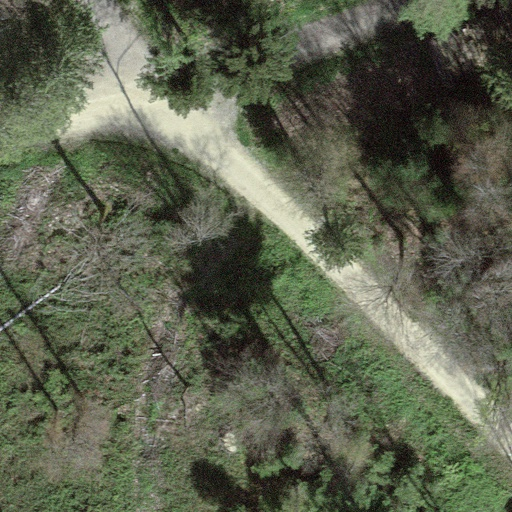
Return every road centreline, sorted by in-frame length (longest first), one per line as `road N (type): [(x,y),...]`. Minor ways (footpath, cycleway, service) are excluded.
road 1 (track): [(511,444),(81,0)]
road 2 (track): [(0,129),(176,100),(435,0)]
